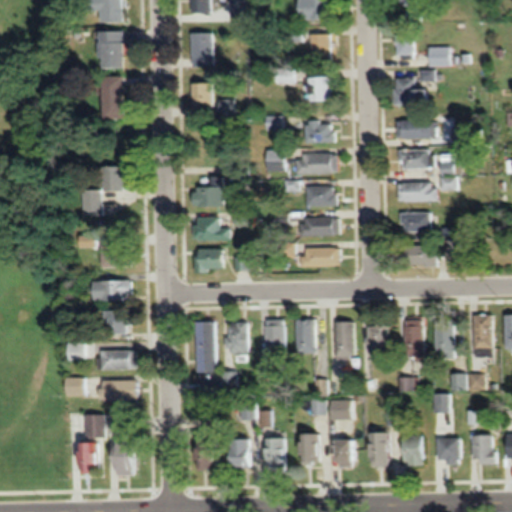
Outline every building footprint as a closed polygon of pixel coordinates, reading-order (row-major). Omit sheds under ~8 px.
[(126,0),(94,0),(94,11),(104,11),(104,23),(126,23),(126,0)] [(213,0),(194,0),(195,13),(214,13),(213,0)] [(249,0),(234,0),(234,21),(250,21),(249,0)] [(330,16),(329,0),(301,0),(302,16),(330,16)] [(420,11),(407,13),(409,24),(421,21),(420,11)] [(127,32),(106,32),(106,69),(127,69),(127,32)] [(398,59),(417,59),(417,32),(398,32),(398,59)] [(195,33),(195,67),(217,67),(217,33),(195,33)] [(313,33),(313,60),(333,60),(333,33),(313,33)] [(453,48),(431,48),(431,66),(453,66),(453,48)] [(334,101),(334,76),(313,76),(313,101),(334,101)] [(108,77),(108,120),(129,120),(129,77),(108,77)] [(418,79),(397,79),(397,105),(430,105),(430,89),(418,89),(418,79)] [(196,83),(196,107),(216,107),(216,83),(196,83)] [(270,130),(286,130),(286,116),(270,116),(270,130)] [(338,142),(338,121),(309,121),(309,142),(338,142)] [(402,121),(402,139),(439,139),(439,121),(402,121)] [(454,126),(470,125),(470,142),(454,142),(454,126)] [(270,149),(270,171),(289,171),(289,149),(270,149)] [(402,149),(432,149),(433,155),(437,154),(438,168),(405,169),(405,162),(402,161),(402,149)] [(307,153),(335,152),(335,154),(341,154),(341,171),(335,171),(335,173),(300,173),(300,159),(307,159),(307,153)] [(444,160),(465,160),(466,174),(444,175),(444,160)] [(133,166),(108,166),(108,192),(133,192),(133,166)] [(444,176),(460,176),(460,189),(444,190),(444,176)] [(401,183),(407,183),(407,182),(434,182),(435,187),(440,187),(441,200),(407,201),(407,200),(401,200),(401,183)] [(197,205),(227,205),(227,185),(201,186),(201,192),(196,192),(197,205)] [(309,186),(336,186),(337,194),(339,193),(340,204),(309,205),(309,186)] [(403,212),(403,224),(407,223),(407,232),(435,231),(434,211),(403,212)] [(251,225),(251,212),(238,212),(238,225),(251,225)] [(202,217),(224,216),(225,227),(234,227),(234,239),(197,240),(197,224),(202,225),(202,217)] [(309,217),(336,216),(337,234),(311,235),(309,217)] [(444,227),(464,226),(465,237),(445,238),(444,227)] [(450,239),(451,254),(461,254),(460,239),(450,239)] [(108,245),(108,267),(133,267),(133,245),(108,245)] [(407,247),(407,266),(439,266),(439,247),(407,247)] [(204,248),(226,248),(227,267),(204,268),(204,248)] [(305,248),(305,267),(343,267),(343,248),(305,248)] [(237,256),(249,256),(250,269),(237,269),(237,256)] [(137,301),(137,282),(100,282),(100,301),(137,301)] [(133,335),(133,313),(107,313),(107,335),(133,335)] [(495,355),(495,316),(476,316),(476,355),(495,355)] [(288,319),(269,319),(269,350),(288,350),(288,319)] [(318,353),(318,319),(300,319),(300,353),(318,353)] [(338,359),(357,359),(357,321),(338,321),(338,359)] [(407,360),(426,360),(426,321),(407,321),(407,360)] [(457,321),(437,321),(437,357),(457,357),(457,321)] [(200,373),(218,373),(218,322),(200,322),(200,373)] [(231,353),(251,353),(251,324),(231,324),(231,353)] [(370,325),(370,354),(390,354),(390,325),(370,325)] [(141,370),(141,351),(103,351),(103,370),(141,370)] [(453,374),(453,391),(469,391),(469,374),(453,374)] [(472,374),(472,391),(495,391),(495,374),(472,374)] [(420,378),(402,378),(402,391),(420,391),(420,378)] [(89,394),(89,380),(72,380),(72,394),(89,394)] [(105,380),(105,400),(141,400),(141,380),(105,380)] [(453,394),(437,394),(437,412),(453,412),(453,394)] [(355,421),(355,400),(333,400),(333,421),(355,421)] [(329,401),(316,401),(316,415),(329,415),(329,401)] [(108,414),(91,414),(91,437),(108,437),(108,414)] [(206,434),(219,434),(219,417),(206,417),(206,434)] [(373,432),(373,465),(391,465),(391,432),(373,432)] [(304,434),(304,463),(322,463),(322,434),(304,434)] [(426,464),(426,434),(406,434),(406,464),(426,464)] [(475,434),(475,463),(498,463),(498,434),(475,434)] [(464,464),(464,437),(441,437),(441,464),(464,464)] [(253,439),(236,439),(236,467),(253,467),(253,439)] [(269,439),(269,469),(288,469),(288,439),(269,439)] [(220,440),(198,440),(198,469),(220,469),(220,440)] [(357,466),(357,440),(340,440),(340,466),(357,466)] [(119,474),(138,474),(138,441),(119,441),(119,474)] [(103,442),(84,442),(84,470),(103,470),(103,442)]
